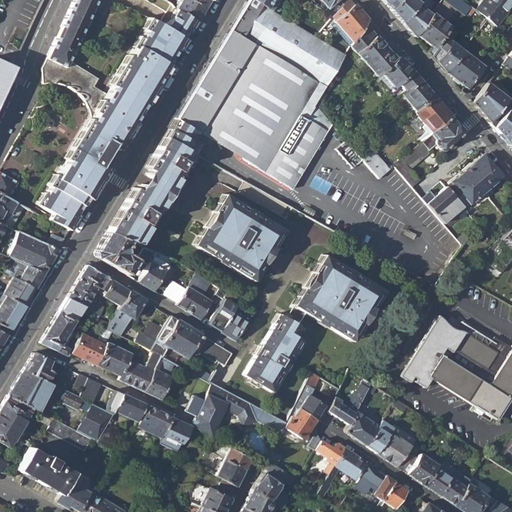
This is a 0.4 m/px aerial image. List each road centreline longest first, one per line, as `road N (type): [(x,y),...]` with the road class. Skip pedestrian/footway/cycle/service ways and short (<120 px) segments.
road 1 (secondary): [(229,0),(0,376)]
road 2 (tertiary): [(366,0),(480,134)]
road 3 (residential): [(448,511),(329,433)]
road 4 (residential): [(0,124),(59,0)]
